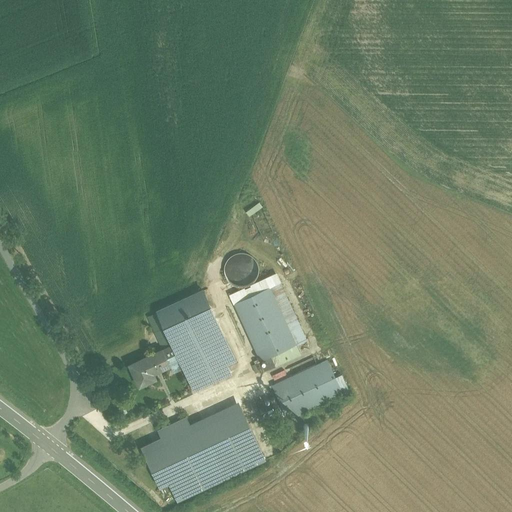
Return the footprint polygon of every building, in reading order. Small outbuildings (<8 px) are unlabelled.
[(238,207),(235,223),(240,225),(244,208),(238,207)] [(259,276),(260,269),(258,262),(254,257),(248,253),(241,252),(235,254),(229,258),(225,264),(224,270),(226,277),(230,283),(236,286),(242,287),(249,286),(255,282),(259,276)] [(232,296),(235,303),(270,287),(299,350),(313,344),(280,274),(232,296)] [(270,287),(235,303),(266,370),(301,354),(299,350),(270,287)] [(163,318),(171,314),(168,309),(153,315),(158,326),(165,323),(163,318)] [(218,323),(174,344),(181,360),(195,390),(230,375),(226,368),(225,366),(235,361),(218,323)] [(163,349),(130,364),(140,386),(152,380),(150,375),(171,365),(163,349)] [(296,373),(320,363),(317,356),(293,367),(296,373)] [(317,364),(272,385),(288,420),(333,399),(317,364)] [(269,393),(253,400),(263,421),(279,414),(269,393)] [(242,409),(192,432),(186,417),(158,430),(165,444),(145,454),(160,487),(169,483),(178,501),(265,460),(242,409)]
